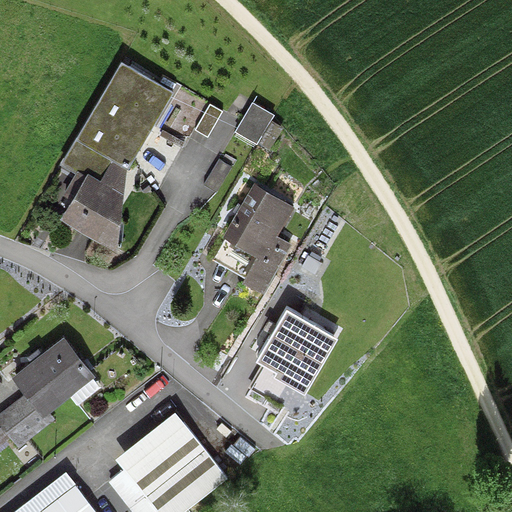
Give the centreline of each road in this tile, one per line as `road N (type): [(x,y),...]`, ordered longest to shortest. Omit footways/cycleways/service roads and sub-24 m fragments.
road 1 (track): [(226,0),(334,116),(415,242),(511,457)]
road 2 (residential): [(265,437),(102,300),(0,245)]
